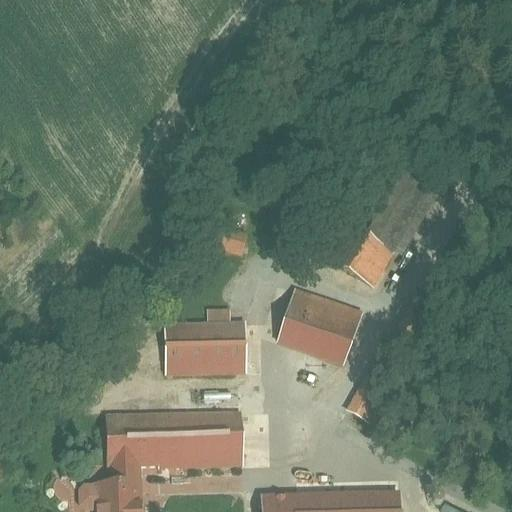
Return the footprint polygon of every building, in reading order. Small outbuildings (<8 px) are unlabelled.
[(242,262),(249,240),(219,231),(213,253),(242,262)] [(354,235),(322,277),(365,309),(396,267),(354,235)] [(414,293),(410,291),(336,422),(371,442),(373,438),(445,311),(414,293)] [(272,357),(346,377),(362,315),(288,295),(272,357)] [(162,364),(246,366),(247,324),(163,322),(162,364)] [(142,511),(143,486),(238,486),(240,429),(101,432),(101,495),(93,495),(93,511),(142,511)] [(405,511),(405,496),(259,499),(259,511),(405,511)]
